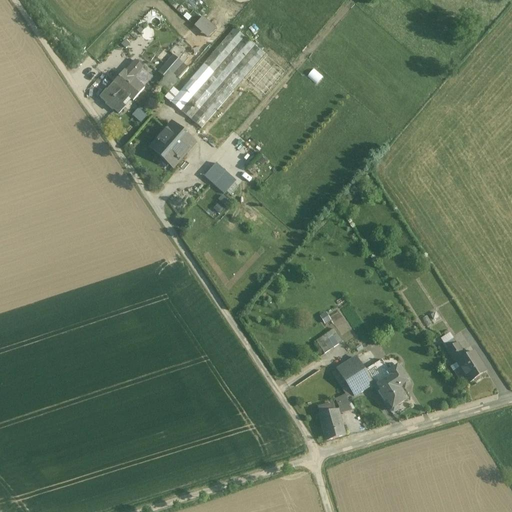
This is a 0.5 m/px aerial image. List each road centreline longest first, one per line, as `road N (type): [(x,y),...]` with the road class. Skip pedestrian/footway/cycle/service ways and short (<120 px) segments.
road 1 (residential): [(317,458),(18,0)]
road 2 (unclassified): [(511,399),(317,458)]
road 3 (unclassified): [(317,458),(143,511)]
